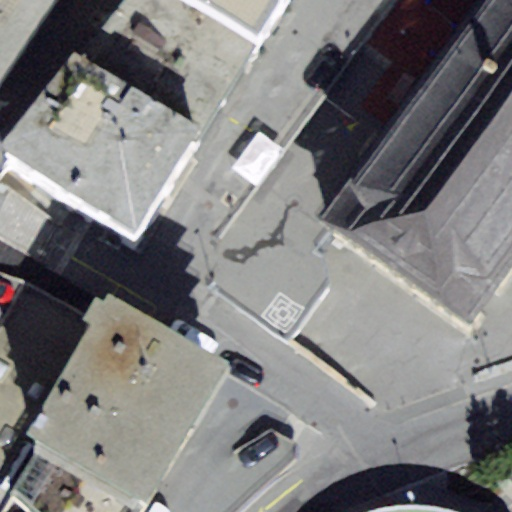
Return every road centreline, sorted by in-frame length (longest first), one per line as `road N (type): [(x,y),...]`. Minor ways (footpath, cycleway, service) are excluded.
road 1 (residential): [(511,414),(393,449),(293,511)]
road 2 (residential): [(0,119),(97,0)]
